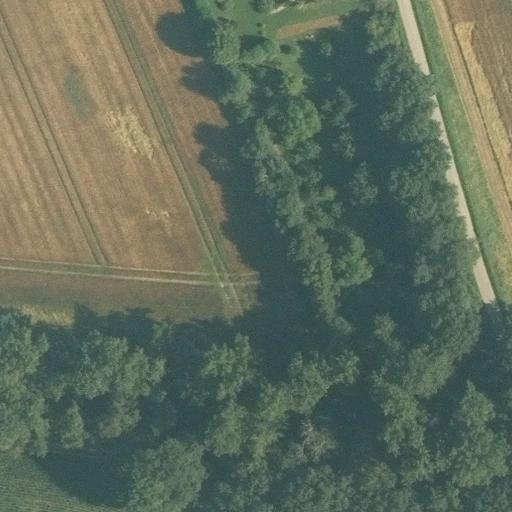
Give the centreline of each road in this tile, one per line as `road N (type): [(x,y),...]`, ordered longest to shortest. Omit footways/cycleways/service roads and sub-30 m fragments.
road 1 (unclassified): [(404,0),(464,223),(511,357)]
road 2 (track): [(345,511),(70,450),(0,443)]
